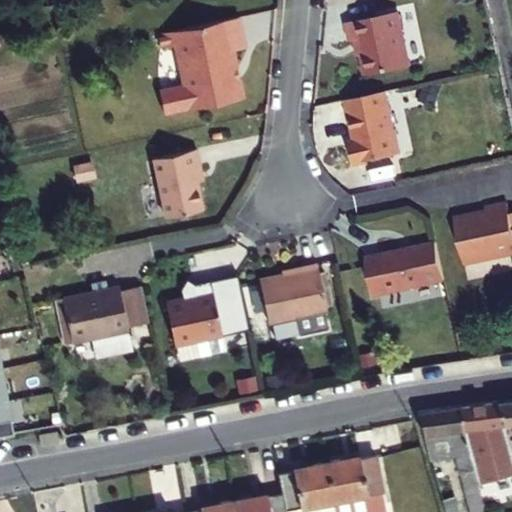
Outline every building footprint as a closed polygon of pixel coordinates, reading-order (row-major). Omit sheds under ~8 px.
[(387,0),(362,0),(335,6),(339,22),(344,21),(349,20),(353,38),(357,57),(399,48),(387,0)] [(222,36),(234,33),(227,4),(146,23),(149,35),(163,33),(174,71),(150,77),(157,101),(157,102),(181,96),(181,99),(234,86),(229,67),(224,68),(221,56),(227,54),(222,36)] [(349,20),(344,21),(349,40),(353,38),(349,20)] [(224,68),(229,67),(227,54),(221,56),(224,68)] [(384,112),(375,73),(338,81),(347,120),(345,121),(349,140),(391,131),(386,111),(384,112)] [(184,154),(193,151),(189,133),(144,143),(157,204),(193,195),(187,168),(184,154)] [(193,151),(184,154),(187,168),(196,166),(193,151)] [(510,227),(511,227),(511,194),(505,196),(502,185),(481,191),(484,200),(474,202),(468,201),(449,206),(459,245),(486,238),(487,243),(504,239),(502,234),(511,231),(510,227)] [(444,260),(435,221),(367,238),(376,277),(444,260)] [(333,312),(328,294),(317,248),(303,251),(304,256),(284,261),(260,267),(270,308),(301,301),(304,314),(310,317),(333,312)] [(304,256),(303,251),(283,256),(284,261),(304,256)] [(209,262),(192,266),(193,272),(195,278),(183,281),(163,286),(173,327),(222,316),(209,262)] [(125,311),(144,306),(135,269),(115,274),(114,269),(60,284),(71,328),(88,324),(125,314),(125,311)] [(195,278),(193,272),(181,276),(183,281),(195,278)] [(125,314),(88,324),(92,338),(96,341),(130,333),(125,314)] [(0,430),(13,429),(0,360),(0,430)] [(30,389),(34,405),(48,401),(44,386),(30,389)] [(511,402),(501,404),(506,423),(511,421),(511,402)] [(506,423),(501,404),(459,410),(470,450),(478,477),(486,474),(482,459),(491,457),(485,437),(508,433),(506,423)] [(470,450),(459,410),(429,414),(437,446),(452,443),(454,454),(470,450)] [(359,457),(330,462),(336,505),(337,511),(383,511),(375,457),(359,459),(359,457)] [(296,469),(281,471),(285,496),(287,511),(293,511),(336,505),(330,462),(296,467),(296,469)] [(454,476),(452,467),(443,469),(446,478),(454,476)] [(269,497),(239,502),(241,511),(287,511),(285,496),(270,498),(269,497)] [(204,510),(190,511),(241,511),(239,502),(203,508),(204,510)]
